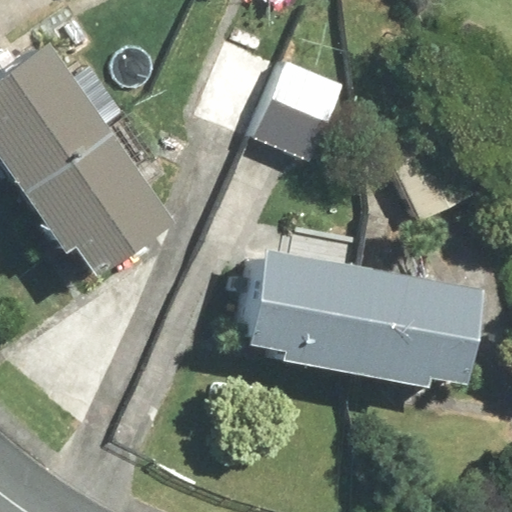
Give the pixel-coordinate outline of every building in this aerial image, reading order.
[(257,55),(263,41),(226,25),(220,39),(214,37),(179,117),(292,166),(327,86),(257,55)] [(0,230),(18,257),(30,249),(51,280),(132,224),(8,41),(0,46),(0,230)] [(443,159),(381,186),(397,223),(459,197),(443,159)] [(511,200),(502,204),(511,231),(511,200)] [(232,364),(413,399),(417,379),(440,384),(457,296),(219,249),(201,342),(235,349),(232,364)]
